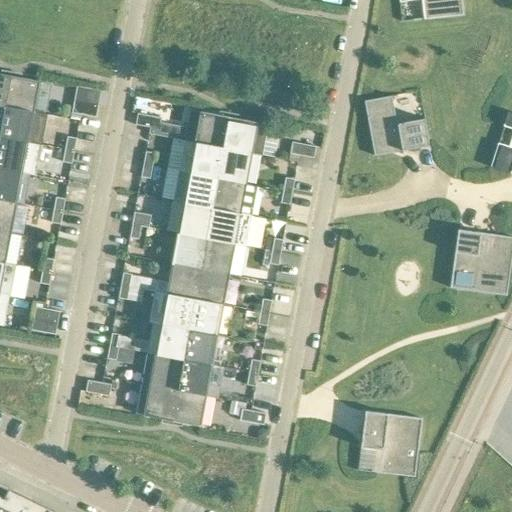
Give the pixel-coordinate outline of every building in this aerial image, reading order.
[(399,0),(400,2),(408,1),(408,0),(421,0),(424,19),(463,15),(461,0),(399,0)] [(0,105),(5,107),(11,76),(0,74),(0,105)] [(11,76),(5,107),(32,112),(32,111),(37,83),(40,83),(40,82),(38,81),(22,78),(11,76)] [(429,141),(424,118),(397,123),(392,96),(364,101),(373,146),(375,156),(380,155),(429,146),(429,141)] [(72,113),(81,115),(96,118),(98,105),(74,100),(72,113)] [(47,115),(5,107),(0,135),(0,137),(42,145),(47,115)] [(223,148),(229,117),(200,112),(190,110),(185,140),(223,148)] [(510,173),(511,173),(511,112),(508,111),(504,124),(504,126),(511,128),(511,147),(498,143),(491,167),(494,167),(493,168),(510,173)] [(161,118),(138,113),(136,125),(150,128),(159,129),(161,118)] [(223,148),(252,153),(262,155),(268,124),(258,123),(229,117),(223,148)] [(67,136),(65,149),(74,151),(77,138),(67,136)] [(42,145),(0,137),(0,168),(23,173),(30,174),(36,176),(42,145)] [(179,171),(218,178),(223,148),(185,140),(179,171)] [(290,154),(299,155),(314,158),(316,146),(292,142),(290,154)] [(223,148),(218,178),(247,183),(245,182),(250,154),(252,154),(252,153),(223,148)] [(72,164),(74,151),(65,149),(62,162),(72,164)] [(146,151),(143,164),(152,166),(155,153),(146,151)] [(150,178),(152,166),(143,164),(141,177),(150,178)] [(0,168),(0,199),(15,203),(17,204),(17,203),(25,204),(30,174),(23,173),(0,168)] [(173,201),(212,208),(218,178),(179,171),(173,201)] [(286,177),(283,190),(292,192),(295,179),(286,177)] [(218,178),(212,208),(239,213),(239,212),(244,184),(246,184),(247,183),(218,178)] [(290,205),(292,192),(283,190),(281,203),(290,205)] [(56,197),(54,210),(63,211),(66,199),(56,197)] [(15,203),(0,199),(0,231),(11,233),(12,232),(9,232),(15,203)] [(178,233),(206,239),(212,208),(173,201),(185,204),(180,233),(178,232),(178,233)] [(212,208),(207,239),(233,244),(246,247),(246,246),(252,216),(252,215),(239,212),(239,213),(212,208)] [(61,224),(63,211),(54,210),(51,222),(61,224)] [(134,212),(132,224),(141,226),(149,228),(151,215),(134,212)] [(139,239),(141,226),(132,224),(129,237),(139,239)] [(511,237),(458,230),(453,268),(476,272),(473,291),(507,295),(511,257),(511,237)] [(11,233),(0,231),(0,262),(6,264),(6,263),(4,262),(9,234),(11,234),(11,233)] [(172,263),(201,269),(206,239),(178,233),(177,234),(180,234),(174,263),(172,263)] [(264,249),(272,251),(281,253),(283,240),(267,237),(264,249)] [(206,239),(201,269),(230,274),(230,273),(227,273),(233,244),(206,239)] [(279,265),(281,253),(272,251),(269,264),(279,265)] [(45,258),(43,270),(52,272),(54,259),(45,258)] [(6,264),(0,262),(0,293),(9,296),(11,296),(11,295),(16,266),(6,264)] [(166,294),(195,299),(201,269),(172,263),(172,264),(174,265),(169,293),(166,293),(166,294)] [(201,269),(195,299),(224,305),(224,304),(222,303),(227,275),(229,275),(230,274),(201,269)] [(49,285),(52,272),(43,270),(40,283),(49,285)] [(123,272),(120,285),(130,287),(142,289),(144,276),(123,272)] [(127,300),(130,287),(120,285),(118,298),(127,300)] [(150,321),(150,322),(153,322),(161,324),(189,329),(195,299),(166,294),(156,292),(150,321)] [(9,296),(0,293),(0,325),(3,326),(9,296)] [(195,299),(189,329),(218,335),(218,334),(216,334),(222,305),(224,305),(195,299)] [(263,299),(260,311),(270,313),(272,300),(263,299)] [(60,311),(45,308),(36,306),(31,330),(55,335),(60,311)] [(267,326),(270,313),(260,311),(258,324),(267,326)] [(147,353),(184,360),(189,329),(160,324),(161,324),(153,322),(149,341),(147,353)] [(189,329),(184,360),(224,367),(213,365),(213,364),(211,364),(216,335),(218,336),(218,335),(189,329)] [(112,333),(109,346),(118,347),(135,350),(147,353),(149,341),(121,336),(121,335),(112,333)] [(116,360),(118,347),(109,346),(107,358),(116,360)] [(118,347),(116,360),(132,363),(135,350),(118,347)] [(178,390),(184,360),(147,353),(142,383),(178,390)] [(251,359),(249,372),(258,374),(261,361),(251,359)] [(178,390),(207,395),(219,398),(224,367),(184,360),(178,390)] [(256,387),(258,374),(249,372),(247,385),(256,387)] [(111,384),(102,383),(88,380),(86,392),(109,396),(111,384)] [(145,415),(172,421),(178,390),(142,383),(136,414),(145,415)] [(178,390),(172,421),(201,426),(202,424),(200,424),(205,396),(207,396),(207,395),(178,390)] [(231,401),(229,414),(241,416),(242,408),(243,403),(231,401)] [(240,420),(264,425),(266,413),(252,410),(242,408),(241,416),(240,420)] [(365,411),(361,447),(376,449),(373,470),(372,470),(372,471),(415,477),(422,418),(365,411)] [(0,508),(9,489),(0,484),(0,508)] [(0,508),(0,511),(21,511),(29,498),(9,489),(0,508)] [(21,511),(45,511),(48,508),(29,498),(21,511)]
